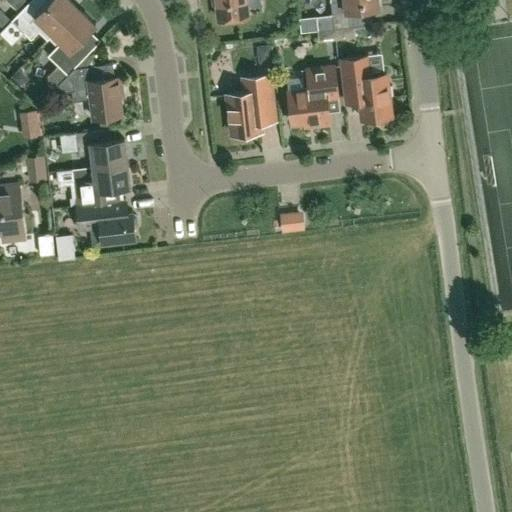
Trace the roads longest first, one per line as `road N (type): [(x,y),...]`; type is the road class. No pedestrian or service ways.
road 1 (unclassified): [(485,511),(436,155)]
road 2 (residential): [(181,185),(436,155)]
road 3 (residential): [(146,0),(162,45),(181,185)]
road 4 (unclassified): [(416,0),(436,155)]
